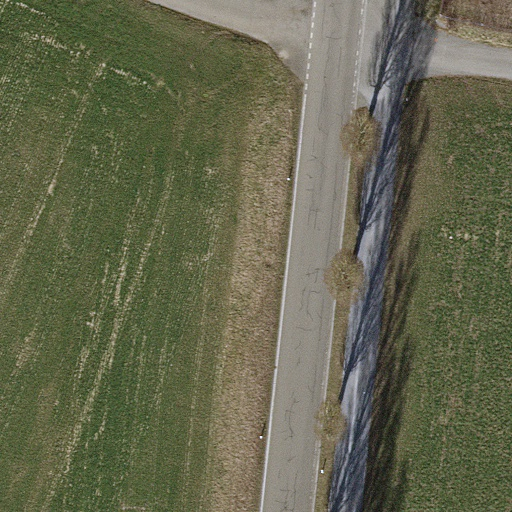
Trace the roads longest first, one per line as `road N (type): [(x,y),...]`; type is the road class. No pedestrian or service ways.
road 1 (tertiary): [(288,511),(342,0)]
road 2 (track): [(511,66),(338,39),(206,0)]
